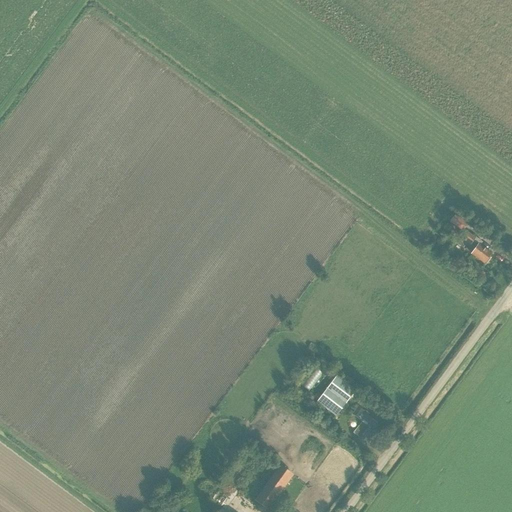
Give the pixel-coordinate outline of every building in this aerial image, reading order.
[(456,214),(450,221),(463,231),(469,224),(456,214)] [(485,264),(492,253),(474,240),(476,238),(467,232),(462,238),(471,245),(471,244),(475,247),(471,254),(485,264)] [(337,416),(357,390),(337,375),(317,402),(337,416)] [(379,423),(364,412),(365,411),(359,406),(353,414),(362,422),(354,433),(368,444),(377,432),(374,430),(379,423)] [(255,500),(269,510),(294,475),(280,464),(255,500)]
